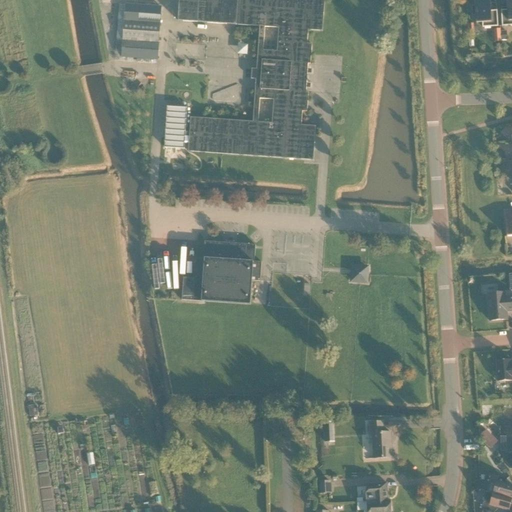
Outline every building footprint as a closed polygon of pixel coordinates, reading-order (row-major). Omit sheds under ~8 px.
[(190,132),(185,132),(187,108),(167,107),(165,148),(184,149),(185,137),(189,137),(188,152),(200,153),(313,160),(315,126),(301,125),(302,111),(307,112),(308,92),(306,92),(308,64),(310,64),(312,44),(307,44),(308,30),(322,31),(324,0),(177,0),(176,21),(200,23),(260,27),(257,69),(252,69),(251,79),(256,79),(253,122),(200,118),(190,118),(190,132)] [(511,0),(507,1),(508,10),(501,11),(502,26),(511,25),(511,0)] [(490,11),(490,2),(475,3),(475,6),(472,7),(473,14),(476,13),(476,23),(482,23),(482,28),(498,27),(497,11),(490,11)] [(160,8),(124,5),(121,57),(157,59),(160,8)] [(249,54),(250,44),(240,44),(240,54),(249,54)] [(255,245),(204,242),(203,258),(196,258),(195,279),(183,278),(182,300),(193,301),(250,305),(252,281),(260,282),(261,262),(254,262),(255,245)] [(367,268),(353,267),(352,281),(366,282),(367,268)] [(488,294),(490,321),(507,320),(506,312),(511,311),(511,297),(505,298),(505,293),(488,294)] [(511,378),(511,366),(511,367),(510,360),(496,361),(498,382),(511,381),(511,378)] [(38,415),(36,405),(27,406),(29,416),(38,415)] [(383,433),(382,422),(369,422),(369,434),(372,434),(373,458),(392,457),(390,432),(383,433)] [(325,423),(325,442),(331,442),(330,434),(333,434),(333,423),(325,423)] [(498,441),(486,430),(478,438),(491,449),(498,441)] [(127,441),(126,436),(121,437),(126,461),(134,459),(133,457),(137,456),(133,440),(127,441)] [(511,452),(503,457),(510,469),(511,467),(511,452)] [(38,462),(44,511),(56,511),(50,460),(38,462)] [(511,486),(505,485),(507,479),(498,476),(491,474),(489,482),(478,479),(475,489),(486,492),(493,494),(493,493),(511,499),(511,486)] [(332,493),(331,481),(318,482),(319,494),(332,493)] [(375,504),(390,503),(390,500),(388,500),(387,483),(366,484),(366,498),(363,498),(363,502),(367,502),(367,501),(373,501),(375,501),(375,504)] [(509,511),(511,499),(493,493),(493,494),(486,492),(485,497),(481,509),(491,511),(493,511),(496,507),(509,511)] [(373,501),(367,501),(367,502),(367,511),(390,511),(390,503),(375,504),(375,501),(373,501)]
